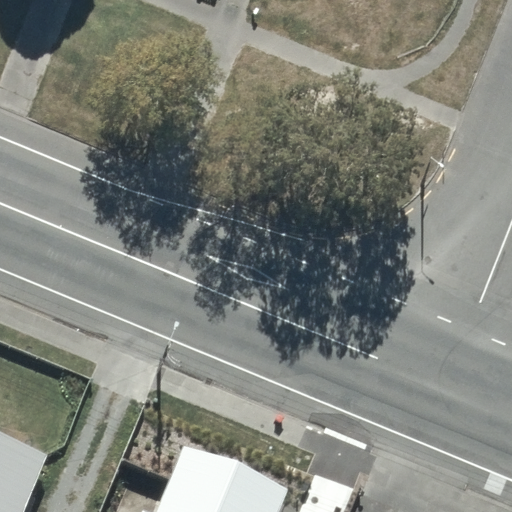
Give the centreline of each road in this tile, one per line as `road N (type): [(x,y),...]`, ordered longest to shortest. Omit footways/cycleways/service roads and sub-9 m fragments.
road 1 (secondary): [(0,202),(446,388)]
road 2 (residential): [(446,388),(511,223)]
